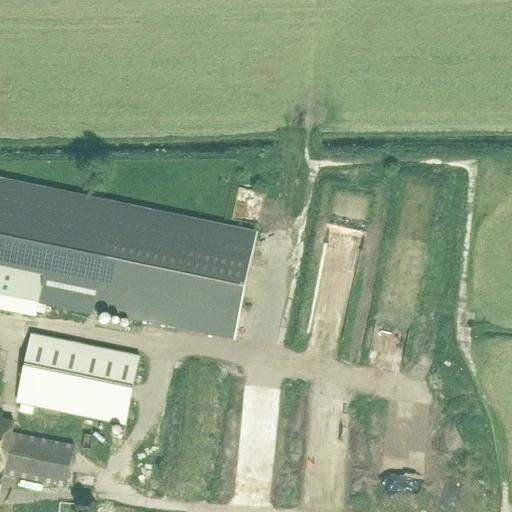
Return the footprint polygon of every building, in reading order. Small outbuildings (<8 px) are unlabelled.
[(0,257),(45,267),(45,270),(38,303),(39,303),(92,314),(93,308),(235,337),(256,237),(0,183),(0,257)] [(38,303),(45,270),(0,261),(0,309),(36,317),(39,303),(38,303)] [(381,306),(410,312),(416,277),(388,272),(381,306)] [(425,310),(411,310),(409,338),(423,339),(425,310)] [(31,336),(17,403),(124,426),(139,358),(31,336)] [(0,474),(66,487),(74,447),(11,435),(13,422),(1,420),(2,415),(0,414),(0,474)] [(0,511),(46,511),(51,492),(35,489),(36,486),(7,480),(0,511)]
